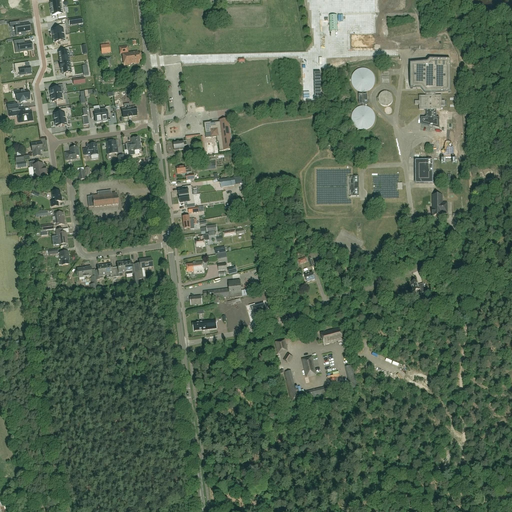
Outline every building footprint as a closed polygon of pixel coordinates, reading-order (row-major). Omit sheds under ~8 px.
[(51,9),(63,7),(62,2),(63,1),(63,0),(53,0),(54,2),(50,3),(50,4),(49,4),(50,9),(51,8),(51,9)] [(63,7),(51,9),(51,10),(50,10),(51,15),(52,15),(52,16),(58,15),(58,18),(66,17),(65,13),(64,13),(63,7)] [(18,33),(26,32),(30,31),(29,24),(20,25),(20,22),(9,23),(10,27),(15,26),(17,26),(18,33)] [(53,36),(53,37),(65,35),(64,29),(66,29),(65,25),(56,26),(56,30),(52,30),(53,31),(52,32),(52,36),(53,36)] [(66,41),(65,35),(53,37),(54,38),(53,38),(53,42),(54,42),(54,43),(60,42),(60,46),(68,45),(67,41),(66,41)] [(19,52),(27,51),(32,50),(31,43),(25,44),(24,40),(13,41),(14,46),(15,54),(19,53),(19,52)] [(110,44),(100,46),(101,54),(111,53),(110,44)] [(141,61),(140,54),(138,54),(138,52),(128,53),(127,46),(119,47),(120,54),(122,54),(124,66),(131,65),(131,64),(134,64),(139,64),(139,61),(141,61)] [(59,58),(69,57),(68,49),(62,50),(62,53),(59,53),(59,58)] [(425,94),(436,93),(450,92),(451,76),(450,60),(430,60),(427,62),(410,64),(410,76),(411,89),(421,89),(425,94)] [(14,65),(15,72),(18,72),(18,73),(20,73),(20,76),(31,74),(31,72),(31,68),(30,68),(30,67),(25,68),(24,68),(24,64),(25,64),(25,63),(14,65)] [(71,68),(61,70),(62,75),(65,74),(66,77),(72,76),(71,68)] [(352,77),(351,80),(352,83),(353,86),(355,89),(357,91),(360,92),(363,92),(366,92),(369,91),(371,89),(373,87),(375,84),(375,81),(375,78),(373,75),(372,72),(369,70),(366,69),(363,69),(360,69),(357,70),(355,72),(353,75),(352,77)] [(50,91),(49,91),(50,95),(51,95),(51,96),(63,94),(62,88),(63,88),(63,85),(58,86),(58,88),(50,90),(50,91)] [(21,92),(16,93),(17,102),(18,102),(20,101),(20,103),(27,102),(26,100),(29,100),(28,94),(27,94),(27,91),(24,91),(21,92)] [(392,102),(393,100),(393,97),(392,95),(390,93),(388,92),(386,92),(383,92),(381,93),(380,95),(379,97),(378,99),(379,102),(380,104),(382,105),(384,106),(386,106),(389,106),(391,104),(392,102)] [(51,97),(50,97),(51,102),(52,102),(52,103),(56,102),(56,105),(66,104),(65,100),(64,100),(63,94),(51,96),(51,97)] [(453,110),(453,94),(407,95),(407,110),(431,110),(436,110),(453,110)] [(367,104),(367,95),(359,95),(359,104),(367,104)] [(375,122),(375,119),(375,116),(374,113),(372,110),(369,108),(367,107),(363,106),(360,107),(357,108),(355,110),(353,112),(352,115),(351,118),(352,121),(353,124),(355,126),(357,128),(360,130),(363,130),(366,130),(369,129),(371,127),(373,125),(375,122)] [(106,108),(100,109),(101,121),(103,121),(103,122),(107,121),(107,120),(108,120),(107,116),(111,116),(109,107),(105,107),(106,108)] [(132,117),(137,116),(136,113),(137,113),(137,109),(136,110),(135,107),(122,109),(123,118),(128,117),(128,118),(132,118),(132,117)] [(17,110),(8,111),(9,117),(18,115),(18,119),(19,123),(21,123),(33,121),(32,116),(31,112),(30,112),(24,113),(24,109),(17,110)] [(54,115),(53,116),(54,120),(55,120),(55,121),(67,119),(66,113),(67,113),(66,109),(59,110),(59,114),(54,114),(54,115)] [(94,109),(90,110),(91,119),(94,118),(95,122),(96,122),(96,123),(101,122),(100,121),(101,121),(100,109),(94,110),(94,109)] [(55,122),(54,122),(55,126),(56,126),(56,127),(66,126),(66,128),(71,128),(71,125),(68,125),(67,119),(55,121),(55,122)] [(206,139),(210,138),(216,137),(217,143),(218,143),(220,151),(233,150),(229,120),(220,121),(220,122),(211,123),(211,122),(204,123),(205,127),(206,129),(205,129),(206,139)] [(139,138),(131,139),(132,143),(127,144),(128,150),(129,156),(135,155),(134,151),(141,150),(139,138)] [(185,150),(184,146),(187,146),(187,141),(183,142),(174,143),(175,151),(185,150)] [(40,151),(43,150),(41,142),(31,144),(32,152),(33,152),(34,157),(41,156),(40,151)] [(115,142),(107,143),(108,150),(107,150),(108,155),(118,153),(117,148),(116,148),(115,142)] [(90,156),(98,155),(96,144),(89,145),(89,149),(83,150),(84,156),(90,155),(90,156)] [(76,156),(79,156),(78,147),(70,148),(71,153),(69,153),(65,153),(66,161),(77,159),(76,156)] [(432,160),(415,161),(415,184),(433,183),(432,160)] [(34,172),(46,170),(45,167),(43,167),(43,164),(37,165),(36,161),(29,162),(30,168),(33,167),(34,172)] [(46,174),(46,170),(34,172),(35,177),(31,177),(32,183),(39,182),(39,178),(45,178),(44,174),(46,174)] [(359,177),(350,177),(351,196),(359,196),(359,186),(359,177)] [(179,197),(194,195),(193,195),(192,195),(191,186),(184,187),(185,190),(178,191),(179,197)] [(52,192),(53,201),(51,202),(52,207),(59,206),(58,202),(62,201),(61,197),(61,198),(60,191),(52,192)] [(224,192),(205,194),(206,196),(202,197),(203,204),(225,201),(224,192)] [(94,207),(118,205),(117,196),(116,196),(115,194),(92,196),(92,197),(88,197),(89,207),(94,207)] [(187,203),(187,206),(195,205),(194,195),(179,197),(180,204),(187,203)] [(433,195),(433,209),(432,209),(432,216),(433,216),(442,216),(442,213),(447,213),(447,203),(442,203),(442,195),(433,195)] [(248,198),(232,201),(233,208),(249,205),(248,198)] [(54,224),(56,224),(56,226),(65,225),(63,213),(55,214),(56,220),(54,221),(54,224)] [(56,245),(62,244),(62,246),(64,246),(65,246),(67,246),(66,244),(67,244),(66,233),(63,233),(62,229),(56,230),(57,236),(58,236),(58,241),(56,241),(56,245)] [(199,237),(200,240),(196,241),(196,248),(205,247),(204,241),(209,240),(209,236),(199,237)] [(68,252),(60,253),(60,258),(61,258),(61,266),(69,265),(68,258),(69,257),(68,252)] [(135,272),(136,272),(142,271),(141,268),(153,267),(151,258),(139,260),(139,264),(134,264),(135,267),(135,272)] [(325,264),(325,262),(324,261),(323,262),(322,259),(317,260),(318,263),(317,263),(318,267),(325,264)] [(131,261),(124,262),(125,272),(132,271),(133,278),(136,277),(135,272),(135,267),(134,264),(131,265),(131,261)] [(118,270),(115,270),(116,277),(119,277),(119,273),(125,272),(124,262),(117,263),(118,270)] [(195,263),(193,263),(193,264),(187,265),(188,273),(194,272),(194,274),(204,273),(203,262),(195,262),(195,263)] [(116,277),(115,270),(112,271),(111,264),(104,265),(106,275),(113,274),(113,278),(116,277)] [(103,276),(106,275),(104,265),(97,266),(98,270),(95,271),(96,280),(99,280),(99,279),(103,279),(103,276)] [(90,267),(77,269),(79,278),(92,276),(90,267)] [(313,274),(310,275),(309,272),(306,273),(307,276),(305,277),(307,283),(315,280),(313,274)] [(230,298),(242,297),(255,295),(254,288),(245,290),(241,291),(240,280),(228,282),(229,289),(203,292),(204,298),(214,297),(215,304),(219,303),(219,298),(224,298),(224,300),(231,300),(230,298)] [(411,282),(412,285),(411,286),(412,287),(413,289),(414,291),(421,289),(422,293),(425,292),(424,287),(423,284),(418,286),(416,280),(411,282)] [(197,297),(190,298),(191,306),(202,305),(201,296),(197,297)] [(254,311),(255,315),(266,312),(264,305),(253,308),(252,305),(249,306),(251,312),(254,311)] [(194,332),(194,331),(203,330),(203,331),(217,329),(216,320),(193,323),(194,332)] [(340,329),(321,334),(324,345),(343,340),(340,329)] [(279,353),(287,351),(284,340),(276,342),(279,353)] [(284,360),(289,363),(293,357),(288,354),(284,360)] [(306,361),(306,359),(303,360),(307,377),(316,375),(312,358),(308,358),(309,360),(306,361)] [(296,395),(291,371),(284,373),(291,403),(357,387),(352,366),(346,367),(349,382),(296,395)] [(341,374),(330,377),(332,384),(343,381),(341,374)] [(11,511),(4,495),(3,493),(0,493),(0,508),(1,508),(2,511),(11,511)]
